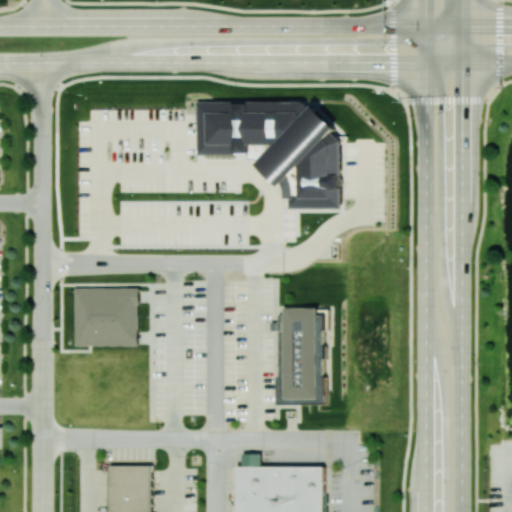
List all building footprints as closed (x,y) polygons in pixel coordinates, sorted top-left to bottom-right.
[(295,214),(291,185),(276,171),(259,161),(238,159),(218,159),(202,158),(203,103),(319,100),(350,131),(349,216),(295,214)] [(77,344),(140,345),(141,289),(78,288),(77,344)] [(279,405),(333,405),(333,312),(279,312),(279,405)] [(109,511),(109,464),(153,464),(153,511),(109,511)] [(238,464),(238,511),(327,511),(327,465),(238,464)]
